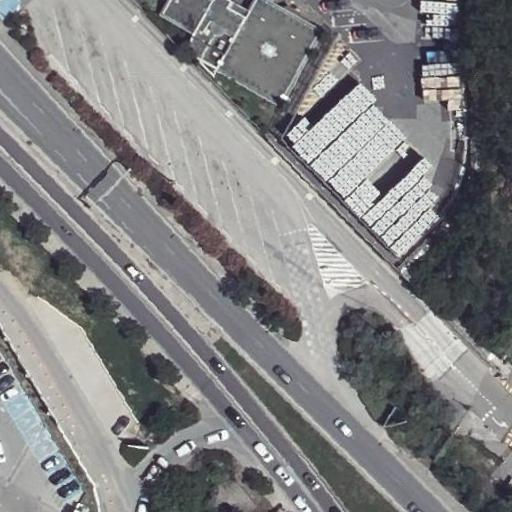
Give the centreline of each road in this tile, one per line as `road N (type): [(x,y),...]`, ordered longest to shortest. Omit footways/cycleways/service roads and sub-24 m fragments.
road 1 (primary): [(422,511),(51,124)]
road 2 (primary): [(0,137),(142,280),(198,364)]
road 3 (primary): [(0,165),(198,364)]
road 4 (primary): [(198,364),(314,511)]
